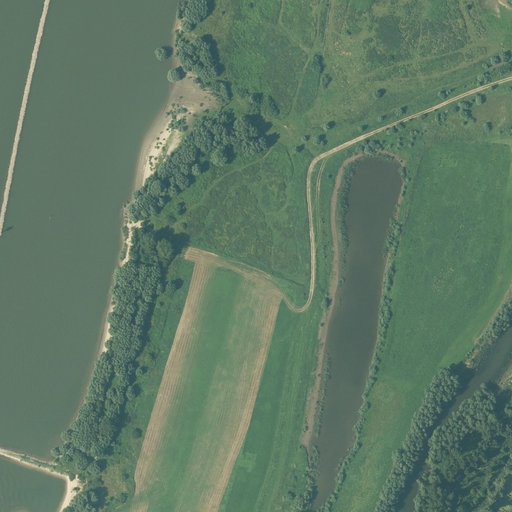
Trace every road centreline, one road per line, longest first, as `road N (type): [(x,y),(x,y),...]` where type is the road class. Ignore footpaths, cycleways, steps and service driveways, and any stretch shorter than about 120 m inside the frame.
road 1 (track): [(251,511),(267,467),(295,306),(315,277),(312,161),(511,77)]
road 2 (track): [(478,42),(368,74),(295,116),(319,0)]
